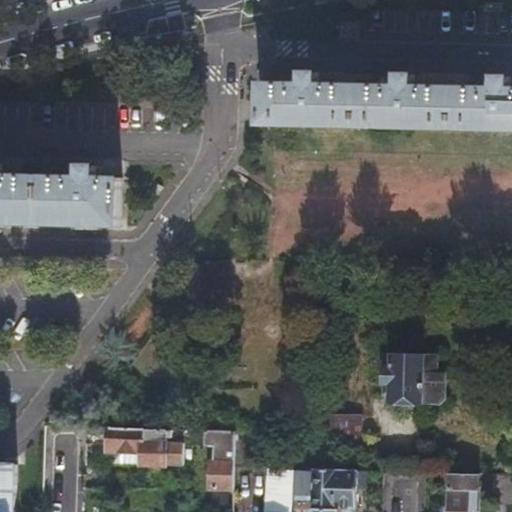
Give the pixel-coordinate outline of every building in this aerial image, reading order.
[(494,86),(471,85),(414,84),(414,74),(399,73),(399,84),(377,84),(319,83),(319,72),(303,72),(302,82),(280,82),(262,82),(260,123),(511,127),(511,86),(510,86),(510,74),(495,74),(494,86)] [(280,72),(280,82),(302,82),(303,72),(280,72)] [(399,84),(399,73),(377,73),(377,84),(399,84)] [(472,74),(471,85),(494,86),(495,74),(472,74)] [(0,222),(6,222),(74,224),(102,224),(120,225),(121,177),(95,177),(95,165),(82,165),(81,176),(1,174),(1,163),(0,162),(0,222)] [(339,331),(341,289),(328,289),(326,330),(339,331)] [(382,354),(381,381),(388,381),(388,393),(388,399),(436,400),(440,396),(441,371),(434,370),(434,355),(382,354)] [(171,429),(83,426),(83,443),(108,443),(108,449),(111,449),(142,450),(142,463),(181,464),(181,444),(164,444),(164,438),(170,438),(171,429)] [(232,465),(233,430),(202,430),(201,445),(211,445),(210,489),(231,490),(232,465)] [(244,466),(244,431),(233,430),(232,465),(244,466)] [(191,465),(191,438),(185,437),(181,437),(181,444),(181,464),(191,465)] [(142,450),(111,449),(110,462),(142,463),(142,450)] [(0,511),(14,511),(15,465),(0,464),(0,511)] [(356,469),(312,468),(311,508),(333,509),(334,507),(355,507),(355,486),(356,469)] [(289,511),(292,471),(266,469),(263,509),(289,511)] [(365,487),(366,470),(356,469),(355,486),(365,487)] [(476,511),(477,473),(447,473),(446,511),(476,511)]
